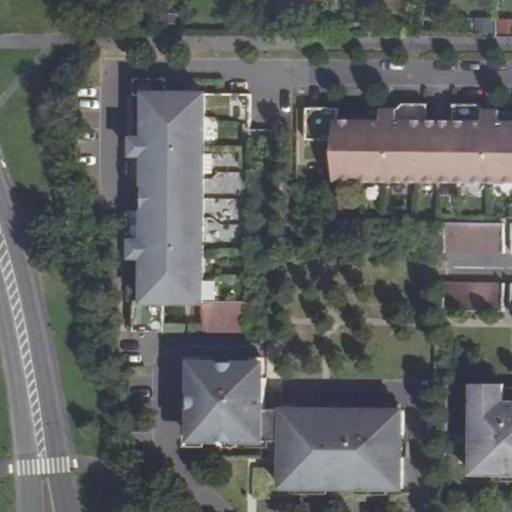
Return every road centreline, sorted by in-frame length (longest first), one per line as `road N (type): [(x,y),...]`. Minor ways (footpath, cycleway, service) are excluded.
road 1 (residential): [(122,71),(511,76)]
road 2 (unclassified): [(64,511),(40,356),(0,198)]
road 3 (unclassified): [(0,297),(30,511)]
